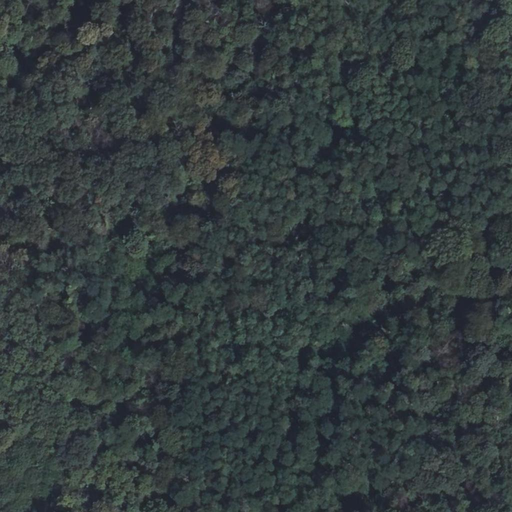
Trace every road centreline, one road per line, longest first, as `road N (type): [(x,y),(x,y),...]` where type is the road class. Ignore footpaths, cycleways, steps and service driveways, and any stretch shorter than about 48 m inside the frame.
road 1 (track): [(205,444),(226,446),(280,485),(325,501),(467,479),(511,482)]
road 2 (track): [(0,387),(23,383),(71,396),(205,444)]
road 3 (track): [(417,0),(511,119)]
